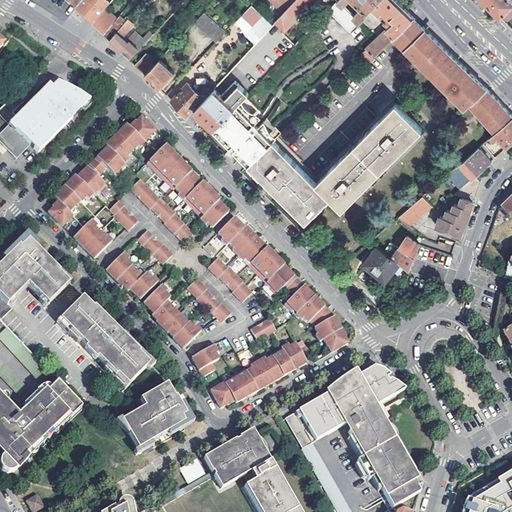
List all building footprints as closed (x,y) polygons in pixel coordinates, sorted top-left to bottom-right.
[(89,0),(82,0),(77,6),(84,12),(94,21),(101,14),(103,11),(95,4),(89,0)] [(297,0),(287,11),(277,22),(285,30),(312,0),(297,0)] [(285,0),(281,5),(287,11),(297,0),(285,0)] [(337,0),(337,1),(344,6),(350,0),(353,0),(362,8),(355,17),(360,22),(370,12),(368,11),(378,0),(337,0)] [(414,18),(395,0),(378,0),(368,11),(370,12),(377,18),(380,15),(387,21),(386,22),(387,23),(387,25),(389,25),(391,26),(367,49),(375,57),(394,39),(414,18)] [(511,0),(484,0),(500,16),(511,5),(511,0)] [(263,38),(270,30),(274,26),(252,5),(241,17),(263,38)] [(204,11),(194,22),(216,43),(226,32),(204,11)] [(101,14),(94,21),(93,23),(97,27),(101,31),(110,21),(101,14)] [(118,18),(104,34),(107,37),(110,40),(124,24),(122,22),(118,18)] [(125,18),(122,22),(124,24),(110,40),(114,44),(126,56),(130,60),(147,41),(141,36),(139,38),(133,33),(128,39),(125,36),(131,29),(125,23),(128,20),(125,18)] [(416,20),(414,18),(394,39),(405,49),(425,29),(416,20)] [(425,29),(405,49),(465,110),(470,105),(495,132),(511,117),(511,115),(500,101),(466,68),(427,30),(425,29)] [(365,51),(361,46),(352,54),(357,59),(359,56),(365,51)] [(367,65),(375,57),(367,49),(365,51),(359,56),(367,65)] [(145,75),(155,64),(145,55),(136,65),(140,70),(145,75)] [(159,60),(155,64),(145,75),(157,86),(159,88),(173,73),(159,60)] [(188,84),(172,101),(180,109),(188,118),(195,111),(215,89),(215,88),(203,77),(193,88),(188,84)] [(204,119),(215,130),(246,96),(249,93),(235,80),(222,95),(215,89),(195,111),(204,119)] [(49,86),(0,135),(0,141),(2,140),(6,144),(3,147),(16,160),(29,146),(38,155),(65,128),(67,126),(70,129),(75,124),(72,121),(89,103),(79,95),(75,99),(68,92),(70,91),(57,84),(52,89),(49,86)] [(75,99),(79,95),(70,91),(68,92),(75,99)] [(249,165),(278,136),(282,132),(246,96),(215,130),(223,139),(231,147),(236,142),(240,145),(235,150),(243,159),(249,165)] [(278,136),(249,165),(256,172),(273,189),(298,214),(306,222),(331,197),(343,209),(423,128),(394,99),(317,177),(302,162),(304,161),(278,136)] [(511,117),(495,132),(491,136),(494,140),(498,136),(507,146),(511,142),(511,117)] [(136,123),(130,128),(146,143),(156,132),(142,118),(140,120),(137,123),(136,123)] [(146,143),(130,128),(128,126),(125,130),(118,136),(135,153),(140,149),(142,150),(147,144),(146,143)] [(135,153),(118,136),(111,143),(107,147),(109,149),(126,165),(132,159),(131,158),(135,153)] [(149,164),(157,173),(175,156),(171,152),(166,147),(149,164)] [(461,164),(472,177),(491,161),(480,148),(461,164)] [(126,165),(109,149),(103,155),(97,160),(107,170),(109,169),(119,178),(128,168),(126,165)] [(157,173),(166,182),(184,165),(179,160),(175,156),(157,173)] [(101,176),(107,170),(97,160),(94,163),(91,166),(101,176)] [(175,191),(177,190),(193,174),(187,169),(184,165),(166,182),(175,191)] [(99,178),(101,176),(91,166),(86,172),(79,178),(95,196),(98,198),(108,188),(99,178)] [(180,196),(186,201),(203,185),(198,179),(193,174),(177,190),(181,194),(180,196)] [(95,196),(79,178),(77,177),(73,181),(66,187),(81,203),(82,204),(87,200),(89,201),(95,196)] [(464,227),(480,181),(472,178),(454,194),(461,196),(458,204),(454,202),(451,210),(446,209),(443,217),(440,215),(436,226),(453,232),(458,234),(461,226),(464,227)] [(184,242),(193,233),(174,214),(175,212),(160,198),(159,199),(139,179),(129,188),(149,208),(150,207),(165,222),(164,223),(184,242)] [(186,201),(195,211),(213,194),(208,189),(203,185),(186,201)] [(70,214),(81,203),(66,187),(59,195),(55,199),(57,201),(70,214)] [(176,204),(182,200),(174,190),(169,194),(176,204)] [(204,219),(220,203),(221,202),(216,197),(213,194),(195,211),(204,219)] [(408,225),(432,204),(424,196),(399,217),(401,219),(408,225)] [(501,210),(508,217),(511,213),(511,198),(501,209),(501,210)] [(73,217),(70,214),(57,201),(52,207),(54,209),(51,211),(49,214),(63,228),(73,217)] [(125,207),(120,201),(110,211),(116,216),(115,217),(130,232),(139,223),(124,208),(125,207)] [(220,203),(204,219),(203,221),(208,226),(210,223),(215,228),(230,213),(224,207),(220,203)] [(401,219),(399,217),(390,225),(393,226),(401,219)] [(229,248),(233,245),(248,230),(246,228),(245,228),(241,224),(235,218),(219,234),(225,240),(224,242),(229,248)] [(92,221),(74,239),(79,245),(89,254),(95,260),(113,242),(107,237),(105,239),(97,230),(98,227),(92,221)] [(451,236),(460,239),(464,227),(461,226),(458,234),(453,232),(451,236)] [(236,252),(241,258),(259,241),(254,235),(248,230),(233,245),(237,250),(236,252)] [(164,247),(148,231),(139,241),(156,258),(157,257),(166,266),(175,256),(165,247),(164,247)] [(213,256),(224,244),(215,235),(204,247),(213,256)] [(32,240),(28,236),(4,259),(6,262),(21,248),(23,249),(30,242),(32,240)] [(391,256),(400,262),(408,268),(410,269),(420,244),(407,237),(391,256)] [(249,262),(253,266),(269,251),(264,246),(259,241),(241,258),(247,263),(249,262)] [(6,262),(0,268),(0,295),(10,306),(30,286),(49,306),(71,285),(60,275),(61,274),(49,261),(30,242),(23,249),(21,248),(6,262)] [(391,256),(378,245),(363,264),(384,281),(400,262),(391,256)] [(251,268),(260,277),(278,260),(274,256),(269,251),(253,266),(251,268)] [(125,254),(107,272),(111,277),(123,289),(124,288),(129,293),(131,291),(136,295),(142,301),(159,284),(154,278),(152,280),(147,275),(143,279),(132,268),(133,267),(129,262),(131,260),(125,254)] [(219,278),(220,277),(235,291),(234,293),(245,303),(254,294),(243,284),(244,282),(230,268),(228,269),(219,259),(210,269),(219,278)] [(260,277),(270,287),(287,269),(283,265),(278,260),(260,277)] [(289,289),(291,291),(300,282),(294,275),(287,269),(270,287),(269,288),(279,298),(289,289)] [(198,281),(188,289),(198,300),(197,301),(212,315),(213,315),(223,325),(232,316),(222,305),(221,306),(206,291),(207,290),(198,281)] [(291,291),(296,296),(305,287),(302,284),(300,282),(291,291)] [(167,292),(162,287),(144,304),(148,308),(154,314),(153,315),(157,321),(157,322),(169,334),(179,344),(184,349),(201,333),(195,326),(194,328),(189,323),(188,325),(166,303),(170,298),(166,294),(167,292)] [(299,318),(300,317),(317,299),(311,293),(305,287),(296,296),(298,298),(289,308),(299,318)] [(0,295),(0,319),(7,326),(19,315),(10,306),(0,295)] [(84,299),(61,321),(82,342),(88,347),(86,349),(97,360),(99,358),(107,367),(117,377),(118,376),(129,387),(150,365),(140,355),(141,353),(131,344),(129,346),(120,337),(123,335),(117,329),(96,309),(95,310),(84,299)] [(313,325),(328,310),(323,305),(317,299),(300,317),(306,323),(307,321),(313,325)] [(313,325),(317,328),(336,318),(332,314),(328,310),(313,325)] [(322,342),(324,340),(343,329),(340,324),(336,318),(317,328),(320,334),(318,336),(322,342)] [(82,342),(61,321),(59,324),(79,345),(82,342)] [(260,344),(278,334),(271,322),(254,332),(260,344)] [(511,351),(511,352),(511,327),(511,328),(502,334),(511,350),(511,351)] [(343,329),(324,340),(332,354),(350,344),(348,340),(349,339),(347,335),(343,329)] [(8,331),(0,338),(17,356),(25,348),(8,331)] [(129,346),(131,344),(123,335),(120,337),(129,346)] [(224,385),(212,391),(221,409),(228,405),(229,406),(235,403),(237,404),(243,401),(251,396),(262,390),(278,381),(288,375),(300,368),(310,362),(314,360),(308,350),(302,353),(297,345),(291,348),(290,346),(283,350),(284,353),(273,359),(273,358),(267,361),(266,359),(251,368),(253,370),(247,374),(245,371),(224,383),(224,385)] [(198,367),(204,377),(216,371),(213,365),(219,361),(216,355),(218,354),(214,346),(193,358),(198,367)] [(29,353),(25,348),(17,356),(22,360),(29,353)] [(47,371),(29,353),(22,360),(39,378),(47,371)] [(11,371),(6,367),(0,372),(0,373),(4,378),(11,371)] [(129,387),(118,376),(117,377),(107,367),(104,371),(125,391),(129,387)] [(373,410),(405,392),(397,385),(390,382),(389,383),(387,380),(390,378),(382,371),(375,369),(359,378),(328,396),(305,410),(300,413),(316,443),(349,424),(353,431),(349,433),(352,437),(364,458),(360,461),(357,462),(359,465),(367,479),(368,481),(371,480),(375,478),(382,491),(393,509),(419,494),(419,492),(414,482),(416,480),(412,472),(387,429),(383,422),(380,423),(373,410)] [(21,396),(28,389),(11,371),(4,378),(21,396)] [(328,396),(359,378),(357,373),(342,382),(326,394),(328,396)] [(0,377),(0,386),(8,394),(12,390),(0,377)] [(81,406),(60,383),(54,389),(49,393),(47,392),(26,411),(21,416),(10,405),(3,398),(0,395),(0,448),(2,446),(9,453),(3,460),(2,463),(2,466),(5,466),(11,472),(10,474),(13,474),(17,472),(25,465),(22,461),(28,456),(32,452),(43,441),(47,437),(57,429),(61,425),(77,409),(81,406)] [(146,408),(123,421),(130,434),(140,451),(136,453),(138,456),(144,453),(142,449),(153,443),(155,446),(156,448),(186,430),(185,429),(183,425),(190,421),(181,406),(176,397),(175,398),(167,385),(141,401),(146,408)] [(49,393),(54,389),(49,386),(43,389),(38,394),(38,395),(25,408),(26,411),(47,392),(49,393)] [(3,398),(10,405),(11,404),(10,399),(8,397),(5,396),(3,398)] [(77,409),(61,425),(65,427),(74,417),(75,417),(80,411),(77,409)] [(316,443),(300,413),(286,420),(303,450),(313,444),(316,443)] [(130,434),(123,421),(122,419),(117,422),(129,435),(130,434)] [(390,427),(387,429),(412,472),(415,471),(397,439),(397,437),(397,435),(396,433),(395,432),(394,430),(393,429),(392,428),(390,427)] [(57,429),(47,437),(51,441),(56,433),(58,431),(57,429)] [(253,432),(205,459),(213,473),(216,478),(222,490),(246,476),(245,474),(249,471),(255,482),(245,488),(258,511),(299,511),(267,456),(269,454),(268,450),(263,441),(259,438),(257,439),(253,432)] [(364,458),(352,437),(348,440),(360,461),(364,458)] [(45,443),(43,441),(32,452),(33,454),(35,454),(37,454),(39,452),(40,451),(42,446),(45,443)] [(155,446),(153,443),(142,449),(144,453),(155,446)] [(303,450),(300,452),(333,511),(351,511),(313,444),(303,450)] [(22,461),(25,465),(31,459),(28,456),(22,461)] [(197,459),(179,468),(187,483),(204,473),(197,459)] [(367,479),(359,465),(355,466),(364,481),(367,479)] [(466,511),(511,511),(511,472),(471,496),(466,511)] [(146,511),(155,511),(216,478),(213,473),(146,511)] [(375,478),(371,480),(379,492),(382,491),(375,478)] [(38,511),(45,508),(38,495),(27,502),(32,511),(38,511)] [(133,511),(133,507),(132,507),(131,504),(127,500),(122,502),(119,504),(118,509),(115,510),(115,508),(107,511),(133,511)]
